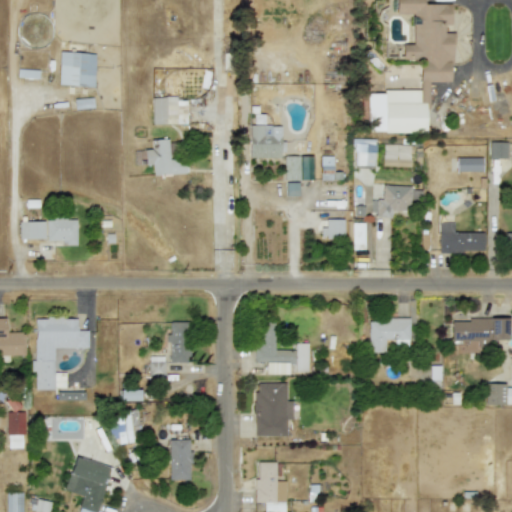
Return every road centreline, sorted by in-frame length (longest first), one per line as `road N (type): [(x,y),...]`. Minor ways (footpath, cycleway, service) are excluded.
road 1 (residential): [(511,288),(0,287)]
road 2 (residential): [(227,511),(223,288)]
